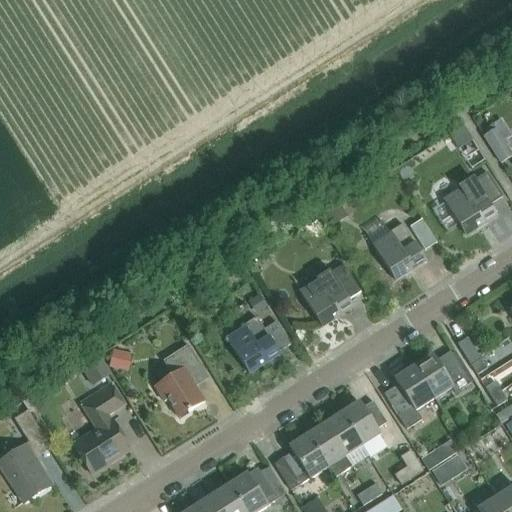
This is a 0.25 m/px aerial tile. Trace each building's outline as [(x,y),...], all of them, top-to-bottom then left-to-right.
[(483,138),(501,165),(511,157),(511,156),(495,130),(483,138)] [(461,191),(443,202),(466,237),(496,217),(489,206),(502,198),(487,175),(474,183),(473,181),(459,189),(461,191)] [(390,236),(373,247),(395,282),(409,273),(407,271),(424,260),(402,226),(389,234),(390,236)] [(317,283),(299,294),(322,329),(336,320),(334,318),(351,307),(347,301),(360,293),(343,266),(330,274),(329,272),(316,281),(317,283)] [(244,329),(226,340),(249,375),(262,366),(261,364),(290,346),(276,323),(263,331),(256,319),(242,327),(244,329)] [(471,368),(481,362),(467,340),(457,347),(471,368)] [(171,377),(154,388),(164,404),(167,401),(177,418),(186,412),(187,414),(204,404),(190,382),(204,373),(187,347),(162,362),(171,377)] [(413,369),(433,401),(451,389),(454,395),(470,385),(451,355),(436,364),(432,357),(413,369)] [(481,362),(471,368),(477,378),(487,371),(481,362)] [(414,413),(433,401),(413,369),(394,381),(399,388),(384,397),(398,419),(413,410),(414,413)] [(490,399),(500,393),(494,383),(484,389),(490,399)] [(97,431),(72,447),(90,476),(130,451),(107,415),(122,405),(110,386),(81,405),(97,431)] [(500,393),(490,399),(496,408),(506,402),(500,393)] [(496,413),(503,424),(511,418),(511,403),(511,402),(496,413)] [(340,415),(361,448),(379,436),(376,431),(386,424),(372,403),(362,409),(358,403),(340,415)] [(27,412),(13,421),(29,446),(43,437),(27,412)] [(344,459),(361,448),(340,415),(323,426),(344,459)] [(323,426),(306,437),(327,470),(326,470),(333,480),(351,468),(345,458),(344,459),(323,426)] [(487,456),(499,445),(486,430),(474,441),(487,456)] [(326,470),(327,470),(306,437),(288,448),(292,454),(274,465),(291,493),(326,470)] [(431,447),(438,459),(456,449),(449,437),(431,447)] [(25,447),(0,463),(0,468),(23,505),(51,487),(25,447)] [(400,487),(423,472),(410,452),(400,458),(406,468),(394,476),(400,487)] [(442,485),(460,473),(448,454),(429,467),(442,485)] [(244,511),(260,511),(267,508),(285,496),(269,469),(259,473),(257,470),(247,476),(246,475),(228,486),(244,511)] [(220,511),(244,511),(228,486),(211,497),(220,511)] [(365,492),(372,502),(381,496),(375,486),(365,492)] [(511,511),(511,488),(496,499),(504,511),(511,511)] [(362,508),(372,502),(365,492),(356,498),(362,508)] [(196,511),(220,511),(211,497),(194,508),(196,511)] [(304,506),(307,511),(327,511),(320,498),(304,506)] [(504,511),(496,499),(477,511),(504,511)]
